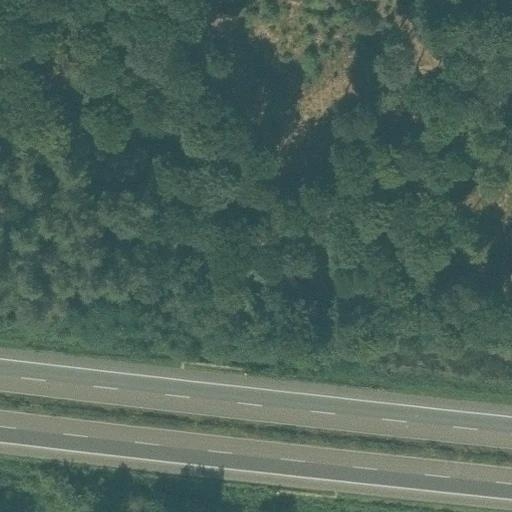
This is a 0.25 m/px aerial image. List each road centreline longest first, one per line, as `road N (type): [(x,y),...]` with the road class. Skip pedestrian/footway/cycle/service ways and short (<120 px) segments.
road 1 (motorway): [(511,427),(0,371)]
road 2 (motorway): [(0,425),(511,478)]
